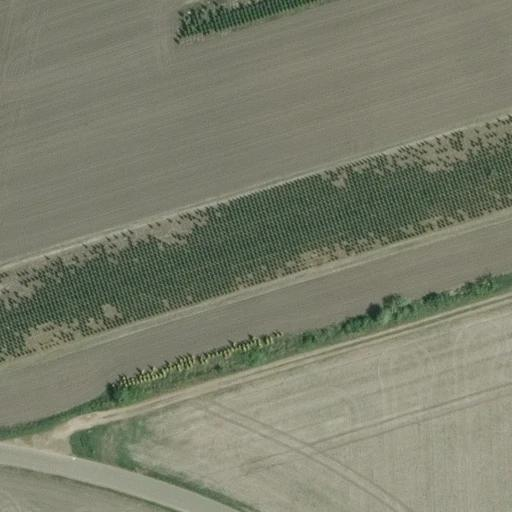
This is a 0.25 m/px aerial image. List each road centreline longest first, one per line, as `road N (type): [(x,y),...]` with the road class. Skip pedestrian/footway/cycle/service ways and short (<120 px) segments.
road 1 (track): [(511,293),(8,456)]
road 2 (tertiary): [(210,511),(100,475),(0,454)]
